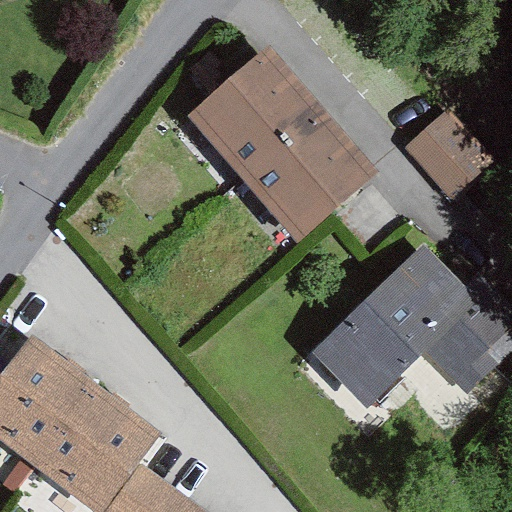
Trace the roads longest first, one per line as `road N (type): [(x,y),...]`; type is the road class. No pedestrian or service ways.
road 1 (residential): [(259,511),(22,237)]
road 2 (residential): [(479,256),(243,0)]
road 3 (residential): [(63,181),(210,0)]
